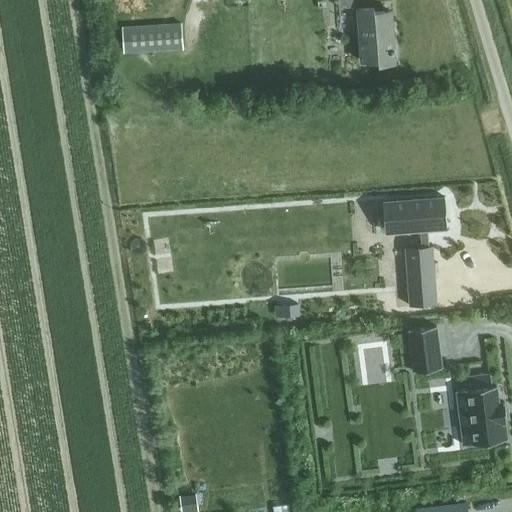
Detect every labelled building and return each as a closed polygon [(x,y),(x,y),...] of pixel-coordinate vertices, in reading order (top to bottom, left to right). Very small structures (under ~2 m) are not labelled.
[(356,10),(360,62),(377,60),(378,65),(393,64),(393,54),(393,49),(392,49),(390,12),(373,13),(372,9),(356,10)] [(181,23),(123,26),(124,50),(183,47),(181,23)] [(444,196),(382,201),(384,218),(394,217),(395,232),(420,230),(421,246),(427,245),(426,230),(447,228),(444,196)] [(421,246),(405,247),(410,305),(436,303),(432,245),(427,245),(421,246)] [(298,303),(275,305),(276,316),(298,314),(298,303)] [(436,325),(416,331),(419,367),(441,365),(436,325)] [(469,388),(456,390),(463,445),(507,440),(505,422),(507,422),(504,401),(498,402),(496,385),(492,385),(491,373),(468,376),(469,388)] [(194,495),(179,497),(181,510),(196,508),(194,495)]
